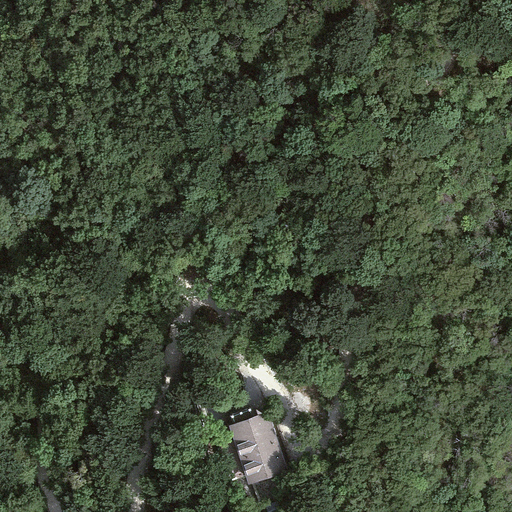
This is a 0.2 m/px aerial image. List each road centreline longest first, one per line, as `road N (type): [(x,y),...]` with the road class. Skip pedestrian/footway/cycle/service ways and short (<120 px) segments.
road 1 (track): [(135,511),(134,471),(185,309),(198,297),(213,295),(227,308),(291,431),(311,443),(338,431),(363,302),(362,235),(354,183),(294,58),(304,40),(325,35),(389,81),(415,78),(439,56),(463,0)]
road 2 (track): [(0,355),(36,370),(45,399),(46,489),(60,511)]
